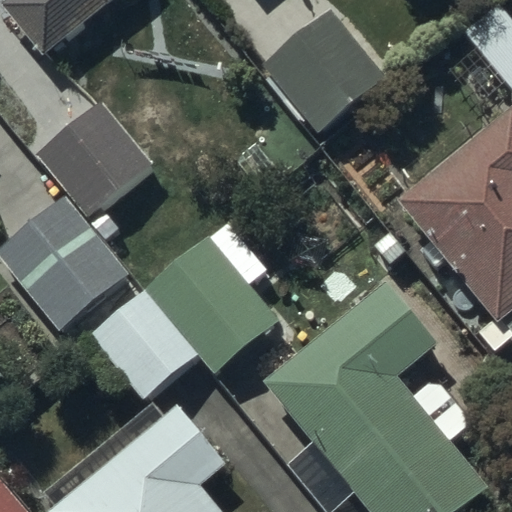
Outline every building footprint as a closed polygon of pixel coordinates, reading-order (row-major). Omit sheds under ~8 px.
[(123,0),(22,0),(3,15),(42,64),(123,0)] [(511,26),(499,12),(466,40),(511,94),(511,26)] [(335,20),(264,74),(316,142),(387,89),(335,20)] [(99,112),(38,163),(90,224),(151,173),(99,112)] [(511,122),(401,215),(485,316),(467,332),(476,343),(479,341),(494,360),(511,345),(511,350),(511,122)] [(65,205),(0,257),(0,266),(60,341),(130,285),(65,205)] [(229,232),(90,345),(145,412),(203,365),(215,380),(279,328),(250,292),(267,279),(229,232)] [(388,294),(266,393),(314,452),(287,474),(317,511),(349,511),(358,506),(362,511),(472,511),(490,498),(452,451),(473,434),(436,388),(415,405),(397,383),(435,352),(388,294)] [(51,511),(210,511),(199,498),(227,475),(179,418),(168,427),(156,412),(45,504),(51,511)] [(21,511),(0,486),(0,511),(21,511)]
